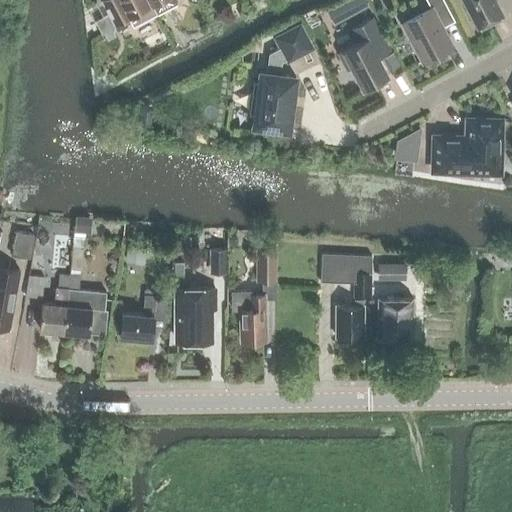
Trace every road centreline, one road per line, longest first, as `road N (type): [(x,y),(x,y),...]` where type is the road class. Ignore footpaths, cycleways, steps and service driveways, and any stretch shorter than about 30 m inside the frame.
road 1 (secondary): [(511,398),(121,404),(0,391)]
road 2 (residential): [(361,137),(511,56)]
